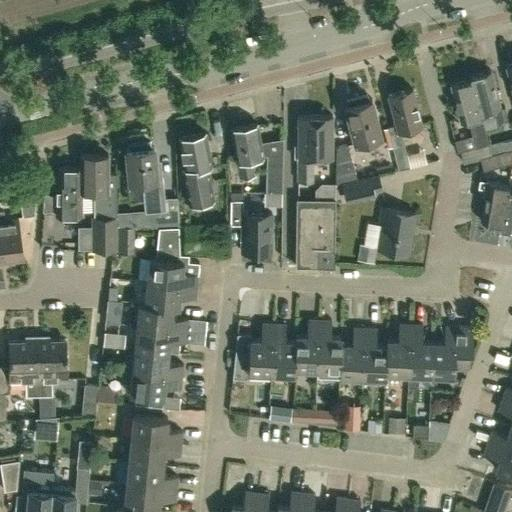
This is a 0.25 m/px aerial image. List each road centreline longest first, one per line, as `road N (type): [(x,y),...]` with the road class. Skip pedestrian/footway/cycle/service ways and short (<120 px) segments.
road 1 (tertiary): [(0,118),(474,0)]
road 2 (residential): [(215,443),(438,473),(511,267)]
road 3 (residential): [(215,443),(233,281),(417,289),(434,285),(442,246)]
road 4 (residential): [(442,246),(449,159),(426,57)]
